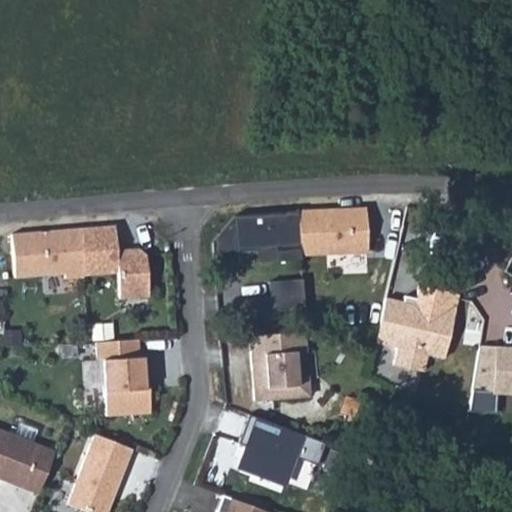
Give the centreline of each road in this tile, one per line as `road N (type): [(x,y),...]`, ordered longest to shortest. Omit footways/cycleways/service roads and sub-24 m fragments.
road 1 (residential): [(187,189),(193,401),(157,511)]
road 2 (residential): [(187,189),(410,174),(511,185)]
road 3 (residential): [(0,212),(187,189)]
